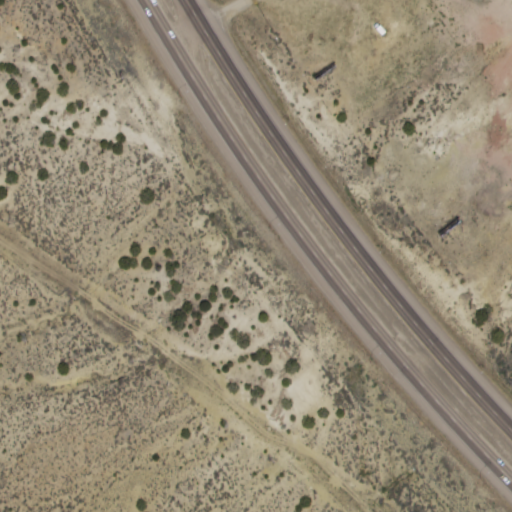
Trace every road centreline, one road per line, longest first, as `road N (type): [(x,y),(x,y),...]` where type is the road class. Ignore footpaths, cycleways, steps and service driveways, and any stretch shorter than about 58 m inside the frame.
road 1 (trunk): [(146,0),(283,212),(358,309),(511,477)]
road 2 (trunk): [(511,428),(408,315),(302,178),(183,0)]
